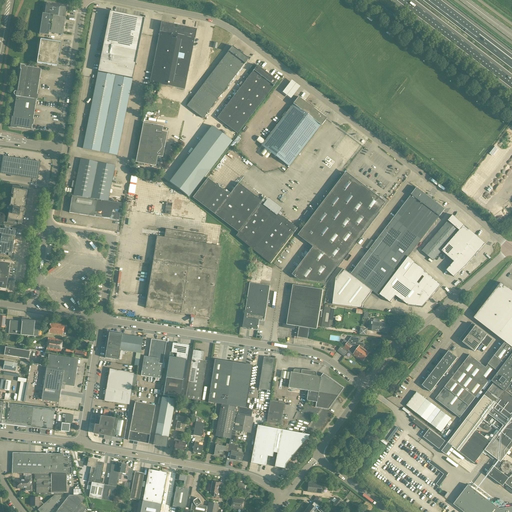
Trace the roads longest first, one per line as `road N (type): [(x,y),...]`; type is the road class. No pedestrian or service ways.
road 1 (unclassified): [(511,248),(233,29),(119,0)]
road 2 (unclassified): [(365,386),(307,349),(101,319)]
road 3 (unclassified): [(282,498),(242,474),(81,443)]
road 4 (tertiary): [(365,386),(392,351),(511,248)]
road 5 (unclassified): [(59,149),(85,0)]
road 6 (unclassified): [(101,319),(113,237),(46,226)]
road 7 (motorway): [(408,0),(511,79)]
road 8 (unclassified): [(81,443),(101,319)]
